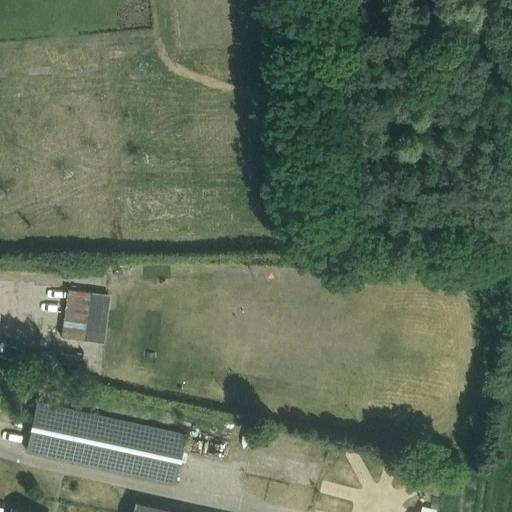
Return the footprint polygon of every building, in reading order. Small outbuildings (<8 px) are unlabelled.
[(19,283),(0,282),(0,329),(20,329),(19,283)] [(68,288),(61,337),(85,340),(91,291),(68,288)] [(41,350),(39,363),(55,365),(57,353),(41,350)] [(187,436),(56,406),(36,401),(26,449),(46,453),(176,484),(187,436)] [(132,511),(179,511),(135,502),(132,511)]
